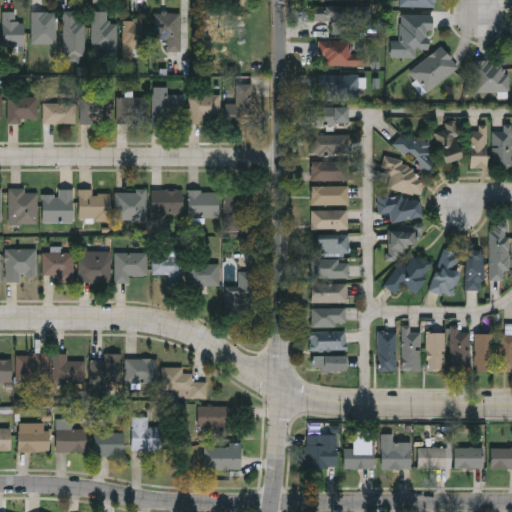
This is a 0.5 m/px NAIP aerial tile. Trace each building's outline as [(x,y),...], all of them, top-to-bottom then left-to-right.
[(438,0),(400,0),(401,9),(438,9),(438,0)] [(357,32),(330,33),(329,20),(314,20),(314,5),(356,5),(357,32)] [(84,54),(63,54),(63,10),(77,10),(77,20),(84,20),(84,54)] [(23,21),(23,45),(2,45),(2,11),(15,11),(15,21),(23,21)] [(56,43),(31,43),(31,11),(56,11),(56,43)] [(118,49),(91,49),(91,11),(108,11),(108,21),(118,21),(118,49)] [(204,11),(231,11),(231,37),(204,37),(204,11)] [(180,12),(180,50),(166,50),(166,39),(154,39),(154,12),(180,12)] [(431,49),(416,48),(415,56),(399,56),(400,13),(432,14),(431,49)] [(124,55),(124,18),(141,18),(141,55),(124,55)] [(365,64),(320,65),(320,42),(365,41),(365,64)] [(458,66),(427,92),(410,71),(441,46),(458,66)] [(503,70),(508,70),(509,91),(474,92),(474,61),(503,61),(503,70)] [(320,74),(358,75),(358,99),(320,99),(320,74)] [(236,83),(254,84),(253,123),(225,122),(226,103),(236,103),(236,83)] [(184,94),(184,123),(153,123),(153,94),(184,94)] [(189,123),(189,94),(220,94),(220,123),(189,123)] [(8,121),(8,96),(38,96),(38,121),(8,121)] [(117,96),(147,96),(147,122),(117,122),(117,96)] [(81,98),(111,98),(111,122),(81,122),(81,98)] [(43,123),(43,102),(75,102),(75,123),(43,123)] [(348,104),(348,124),(312,124),(312,108),(330,108),(330,104),(348,104)] [(487,166),(470,166),(470,133),(478,133),(478,125),(487,125),(487,166)] [(407,156),(394,144),(411,127),(442,157),(429,170),(411,152),(407,156)] [(492,134),(503,134),(503,127),(511,127),(511,166),(492,166),(492,134)] [(311,133),(347,133),(347,152),(311,152),(311,133)] [(425,179),(421,193),(416,192),(416,193),(388,186),(392,174),(385,172),(387,167),(383,166),(386,154),(390,155),(403,159),(401,164),(414,168),(411,176),(425,179)] [(349,160),(349,179),(311,179),(311,160),(349,160)] [(348,203),(311,203),(311,185),(348,185),(348,203)] [(9,223),(9,188),(38,188),(38,223),(9,223)] [(42,222),(42,192),(59,192),(59,188),(73,188),(73,222),(42,222)] [(110,219),(79,219),(79,188),(110,188),(110,219)] [(116,219),(116,189),(146,189),(146,219),(116,219)] [(182,213),(151,213),(151,189),(182,189),(182,213)] [(218,216),(188,216),(188,190),(218,190),(218,216)] [(223,190),(251,190),(251,210),(240,210),(240,231),(223,231),(223,190)] [(392,221),(390,210),(380,212),(376,194),(388,192),(389,196),(404,192),(406,201),(419,198),(423,215),(392,221)] [(347,209),(347,227),(318,227),(318,209),(347,209)] [(489,278),(489,223),(509,223),(509,270),(505,270),(505,278),(489,278)] [(407,241),(407,255),(389,255),(389,227),(416,227),(416,241),(407,241)] [(348,233),(348,251),(317,251),(317,233),(348,233)] [(463,253),(450,295),(430,288),(443,247),(463,253)] [(484,247),(484,288),(465,288),(465,247),(484,247)] [(37,248),(38,276),(21,276),(22,280),(7,281),(6,249),(37,248)] [(171,250),(171,255),(182,255),(182,284),(169,284),(169,273),(154,273),(154,250),(171,250)] [(129,274),(129,282),(116,282),(116,251),(147,251),(147,274),(129,274)] [(43,274),(43,252),(75,252),(75,282),(58,282),(58,274),(43,274)] [(434,264),(415,292),(402,282),(395,292),(384,284),(400,260),(407,264),(415,252),(434,264)] [(111,281),(80,281),(80,257),(111,257),(111,281)] [(349,276),(322,276),(322,261),(349,261),(349,276)] [(220,262),(220,284),(189,284),(189,262),(220,262)] [(254,301),(237,299),(240,270),(257,272),(254,301)] [(347,282),(347,301),(311,301),(311,282),(347,282)] [(312,307),(345,307),(345,325),(312,325),(312,307)] [(402,370),(402,327),(421,327),(421,370),(402,370)] [(396,330),(396,369),(378,369),(378,330),(396,330)] [(311,331),(346,331),(346,349),(311,349),(311,331)] [(426,369),(426,331),(445,331),(445,369),(426,369)] [(451,331),(469,331),(469,369),(451,369),(451,331)] [(492,332),(492,369),(475,369),(475,332),(492,332)] [(511,370),(499,370),(499,333),(511,333),(511,370)] [(17,380),(17,353),(49,353),(49,380),(17,380)] [(53,382),(53,353),(69,353),(69,359),(86,359),(86,382),(53,382)] [(345,355),(345,369),(313,368),(313,354),(345,355)] [(121,355),(121,382),(91,382),(91,355),(121,355)] [(12,380),(0,380),(0,357),(12,357),(12,380)] [(157,357),(157,382),(126,382),(126,357),(157,357)] [(177,398),(177,390),(163,390),(163,367),(183,367),(183,372),(194,372),(194,380),(207,380),(207,398),(177,398)] [(228,405),(228,430),(198,430),(198,405),(228,405)] [(149,416),(149,427),(162,427),(162,449),(132,449),(132,416),(149,416)] [(19,422),(48,422),(48,451),(19,451),(19,422)] [(12,451),(0,451),(0,427),(12,427),(12,451)] [(86,428),(86,451),(57,451),(57,428),(86,428)] [(124,431),(124,455),(97,455),(97,431),(124,431)] [(306,434),(336,434),(336,467),(306,467),(306,434)] [(410,441),(410,468),(386,468),(386,441),(410,441)] [(241,445),(241,468),(205,468),(205,445),(241,445)] [(344,467),(344,447),(375,447),(375,467),(344,467)] [(418,447),(446,447),(446,467),(418,467),(418,447)] [(484,467),(454,467),(454,447),(484,447),(484,467)] [(511,467),(491,467),(491,447),(511,447),(511,467)]
